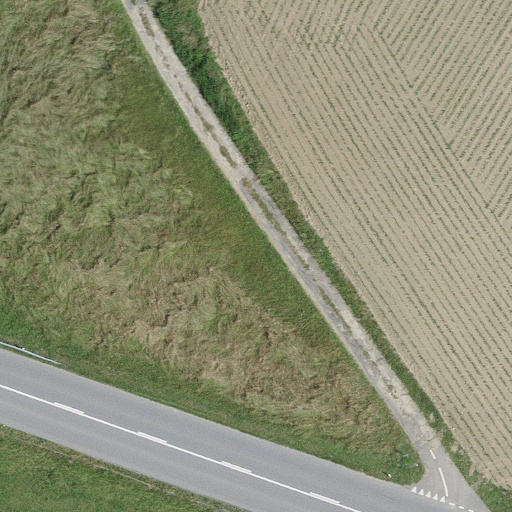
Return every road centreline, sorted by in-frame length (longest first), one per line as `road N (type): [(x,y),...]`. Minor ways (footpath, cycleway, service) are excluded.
road 1 (track): [(143,0),(195,99),(463,511)]
road 2 (secondary): [(363,511),(0,383)]
